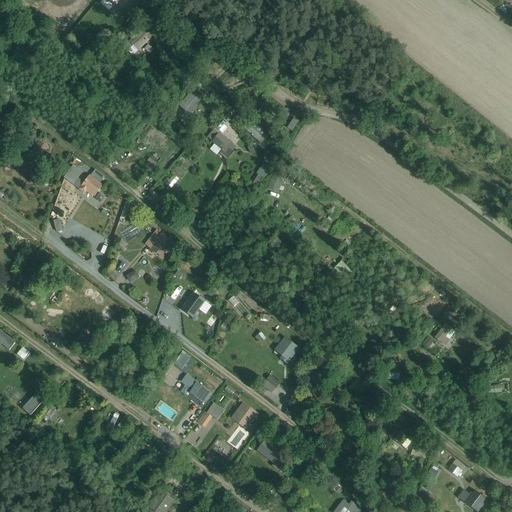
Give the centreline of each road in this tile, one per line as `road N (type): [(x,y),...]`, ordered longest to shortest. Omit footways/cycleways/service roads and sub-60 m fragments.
road 1 (residential): [(407,511),(49,239)]
road 2 (residential): [(511,238),(362,123),(297,111),(160,0)]
road 3 (residential): [(263,511),(0,312)]
